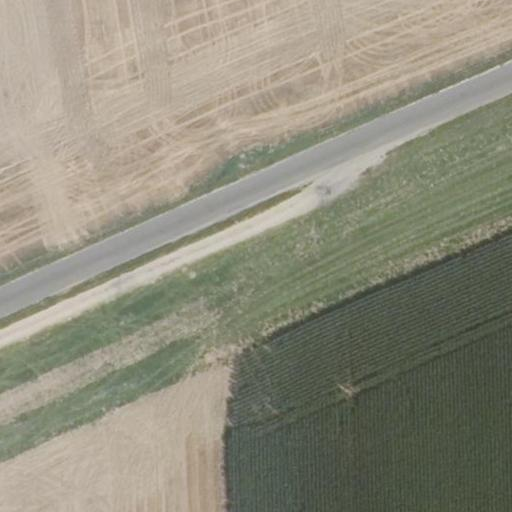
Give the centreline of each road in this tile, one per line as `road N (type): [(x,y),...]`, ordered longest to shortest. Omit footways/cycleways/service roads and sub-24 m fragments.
road 1 (tertiary): [(511,76),(0,301)]
road 2 (track): [(0,335),(345,182),(388,128)]
